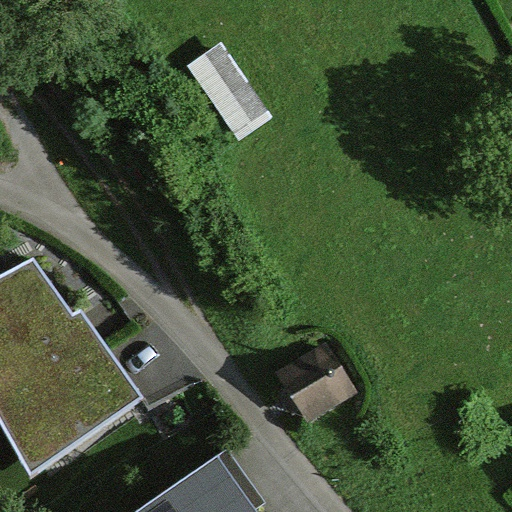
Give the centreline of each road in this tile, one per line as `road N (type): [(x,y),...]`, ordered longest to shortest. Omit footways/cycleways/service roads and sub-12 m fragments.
road 1 (residential): [(336,511),(157,295),(89,238),(0,191)]
road 2 (track): [(0,83),(89,238)]
